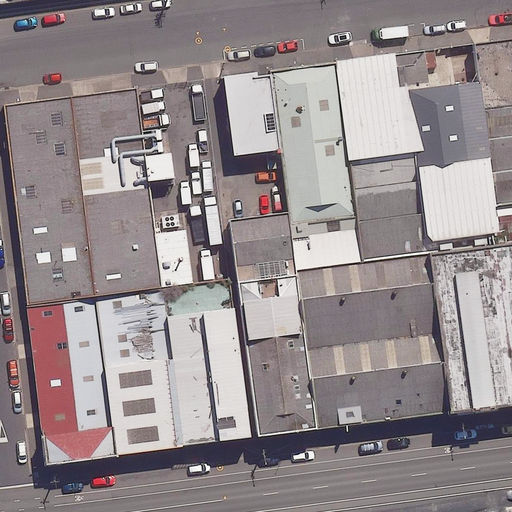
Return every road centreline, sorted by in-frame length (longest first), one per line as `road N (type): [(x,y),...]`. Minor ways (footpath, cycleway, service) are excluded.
road 1 (tertiary): [(128,511),(511,462)]
road 2 (unclassified): [(224,23),(0,53)]
road 3 (unclassified): [(405,0),(224,23)]
